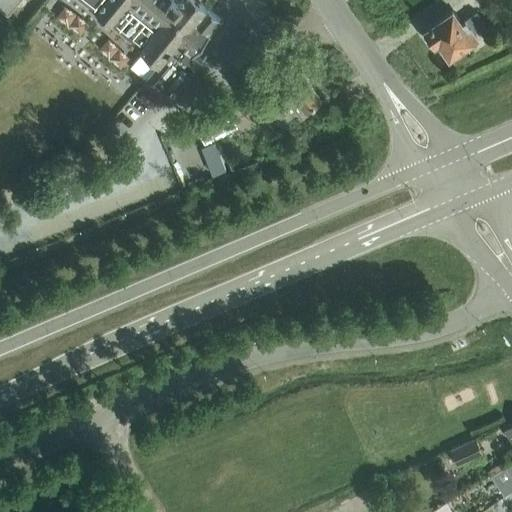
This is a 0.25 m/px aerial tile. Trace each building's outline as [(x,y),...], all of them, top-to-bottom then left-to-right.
[(0,0),(0,8),(7,14),(18,0),(0,0)] [(80,0),(95,12),(109,24),(110,23),(140,48),(139,48),(158,63),(144,79),(170,100),(201,62),(191,54),(209,32),(220,18),(211,10),(205,5),(199,0),(178,0),(178,1),(177,0),(80,0)] [(448,57),(477,38),(473,32),(485,25),(477,13),(462,24),(452,10),(424,29),(425,31),(425,36),(428,42),(433,42),(434,44),(438,42),(448,57)] [(310,86),(312,85),(299,67),(260,94),(258,91),(234,107),(239,113),(245,109),(250,117),(279,98),(283,104),(294,97),(305,114),(322,103),(310,86)] [(253,159),(226,106),(193,123),(205,145),(216,140),(232,170),(253,159)] [(456,462),(483,451),(476,434),(449,446),(456,462)]
